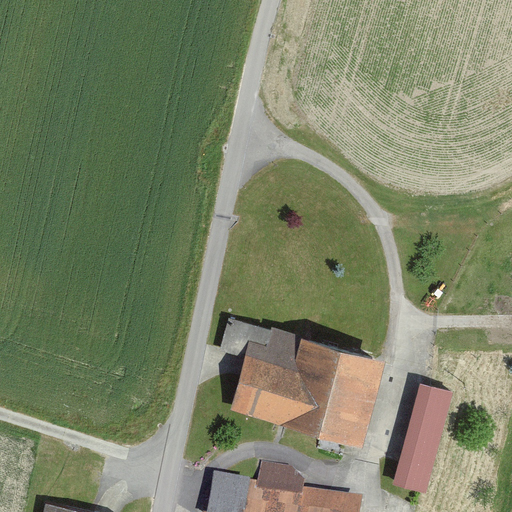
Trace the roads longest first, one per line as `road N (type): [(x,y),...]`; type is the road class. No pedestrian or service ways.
road 1 (unclassified): [(275,0),(163,511)]
road 2 (track): [(0,414),(171,472)]
